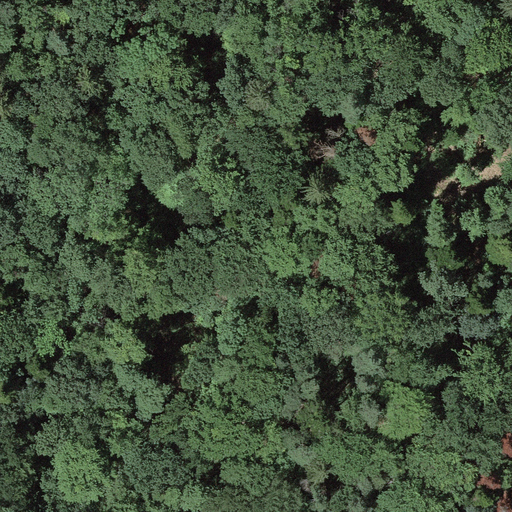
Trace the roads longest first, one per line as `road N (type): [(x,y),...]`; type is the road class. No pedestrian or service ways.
road 1 (track): [(281,511),(266,467),(239,294),(142,0)]
road 2 (track): [(111,0),(0,135)]
